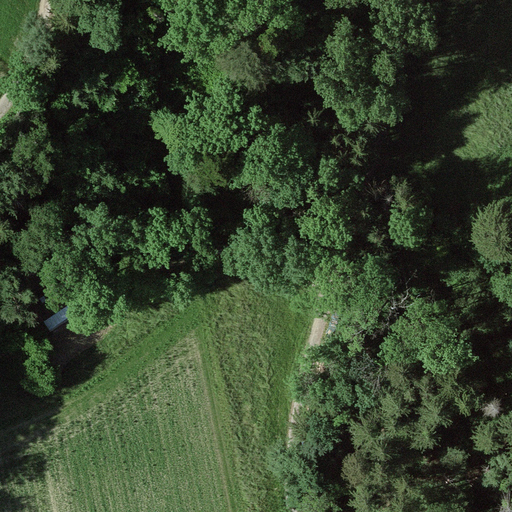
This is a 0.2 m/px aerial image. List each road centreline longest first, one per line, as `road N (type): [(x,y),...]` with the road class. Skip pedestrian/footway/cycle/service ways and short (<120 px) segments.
road 1 (track): [(306,511),(310,411),(423,0)]
road 2 (track): [(0,117),(29,73),(51,0)]
